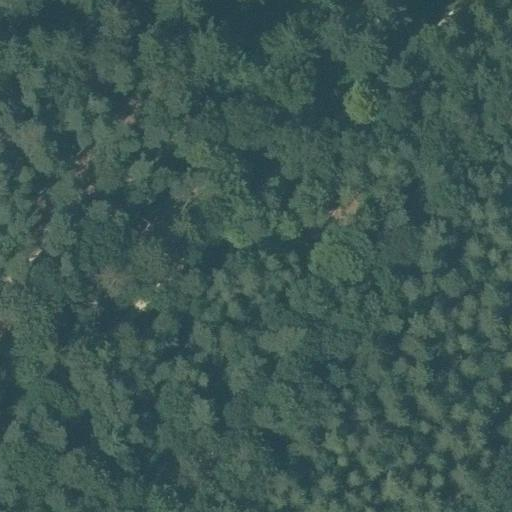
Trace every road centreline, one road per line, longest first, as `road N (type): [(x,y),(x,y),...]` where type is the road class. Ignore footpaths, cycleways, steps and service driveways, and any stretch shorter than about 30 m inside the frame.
road 1 (track): [(11,424),(363,90)]
road 2 (track): [(464,0),(363,90)]
